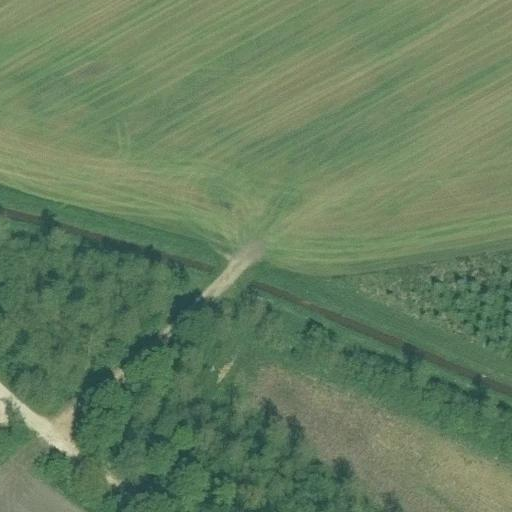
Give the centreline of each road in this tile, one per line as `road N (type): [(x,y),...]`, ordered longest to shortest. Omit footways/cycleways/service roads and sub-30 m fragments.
road 1 (track): [(50,438),(240,266)]
road 2 (track): [(149,511),(15,411)]
